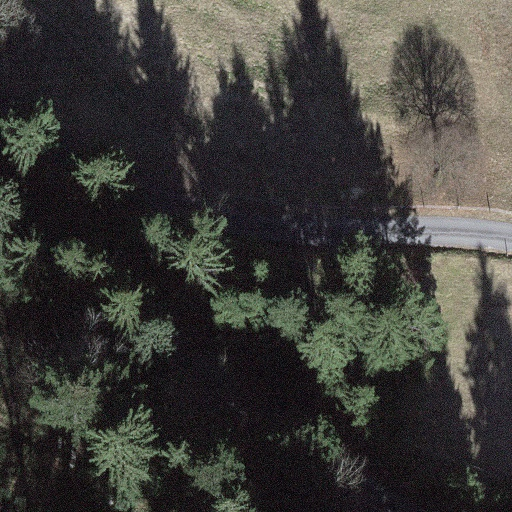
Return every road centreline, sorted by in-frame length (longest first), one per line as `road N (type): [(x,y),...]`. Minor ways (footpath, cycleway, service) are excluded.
road 1 (track): [(511,239),(291,233),(223,221),(161,202),(0,117)]
road 2 (unclassified): [(395,511),(331,470),(199,355),(0,205)]
